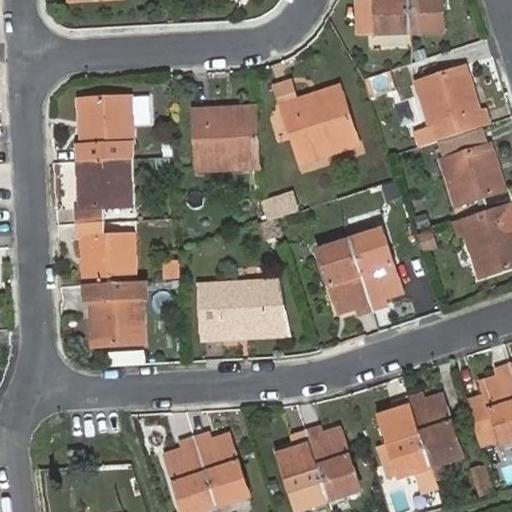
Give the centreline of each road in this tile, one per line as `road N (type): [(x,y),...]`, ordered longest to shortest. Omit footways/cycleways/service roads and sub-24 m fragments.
road 1 (residential): [(511,316),(283,386),(43,384)]
road 2 (residential): [(43,384),(30,53)]
road 3 (residential): [(30,53),(269,39),(309,15),(318,0)]
road 4 (residential): [(24,511),(18,417),(43,384)]
